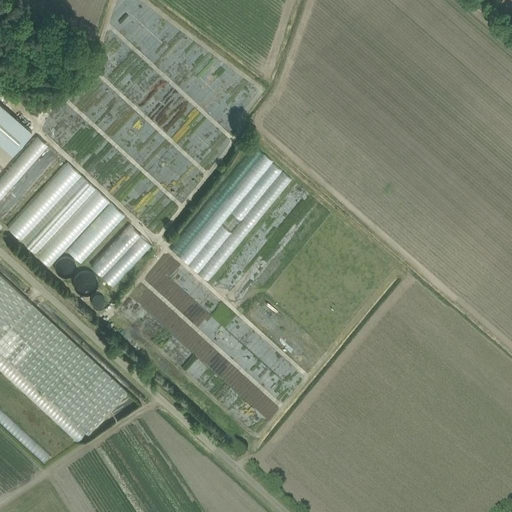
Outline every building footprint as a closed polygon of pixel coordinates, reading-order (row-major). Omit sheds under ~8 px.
[(0,142),(12,153),(22,141),(31,130),(0,103),(0,142)] [(114,203),(65,159),(65,158),(39,136),(0,180),(0,216),(8,224),(7,225),(63,274),(75,259),(78,261),(113,221),(105,214),(114,203)] [(134,225),(94,266),(117,288),(157,247),(134,225)] [(110,238),(115,243),(119,238),(114,233),(110,238)] [(0,352),(88,433),(127,391),(0,273),(0,352)] [(105,303),(105,301),(105,300),(105,299),(104,298),(104,297),(103,296),(102,296),(102,295),(100,295),(97,295),(95,295),(95,296),(94,296),(93,297),(93,298),(92,299),(92,300),(92,301),(92,302),(92,303),(92,304),(93,305),(94,307),(95,307),(97,308),(98,308),(99,308),(100,308),(102,307),(103,307),(104,305),(105,304),(105,303)] [(125,334),(157,364),(162,358),(131,328),(125,334)] [(243,430),(236,435),(245,448),(252,443),(243,430)]
